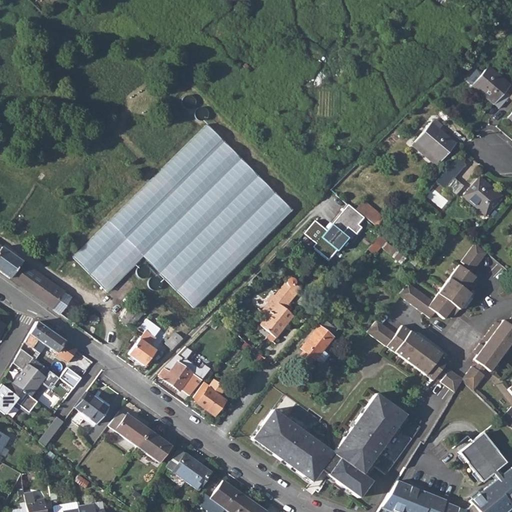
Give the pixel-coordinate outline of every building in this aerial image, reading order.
[(471,83),(493,103),(504,90),(509,95),(511,91),(511,80),(509,84),(488,65),(471,83)] [(441,124),(434,116),(431,120),(439,127),(441,124)] [(437,159),(438,160),(455,141),(439,127),(431,120),(414,138),(414,139),(437,159)] [(291,212),(205,127),(72,260),(107,295),(141,260),(192,311),(291,212)] [(437,159),(414,139),(412,142),(435,162),(437,159)] [(455,157),(435,179),(453,195),(462,184),(452,176),(462,163),(455,157)] [(462,194),(484,213),(500,194),(478,175),(462,194)] [(364,199),(356,209),(377,226),(385,216),(364,199)] [(315,242),(312,246),(327,259),(346,236),(342,232),(347,226),(355,233),(361,226),(357,224),(363,216),(348,203),(326,229),(314,219),(303,232),(315,242)] [(346,236),(350,239),(355,233),(347,226),(342,232),(346,236)] [(376,243),(398,261),(400,259),(402,261),(407,255),(383,235),(376,243)] [(460,262),(464,264),(469,268),(472,270),(486,252),(475,242),(460,262)] [(0,271),(58,313),(71,295),(64,289),(62,291),(0,246),(0,271)] [(37,257),(55,269),(64,257),(55,251),(54,253),(50,251),(49,252),(43,248),(37,257)] [(458,264),(449,278),(465,290),(468,286),(470,282),(475,286),(480,280),(467,271),(462,267),(458,264)] [(449,278),(432,301),(424,312),(431,318),(435,312),(444,319),(448,314),(450,311),(455,315),(461,306),(473,289),(468,286),(465,290),(449,278)] [(398,294),(424,312),(432,301),(407,283),(398,294)] [(259,325),(275,338),(293,316),(284,309),(295,295),(283,285),(262,311),(267,316),(259,325)] [(477,292),(473,289),(461,306),(464,309),(477,292)] [(122,321),(129,328),(147,308),(139,301),(122,321)] [(64,317),(76,326),(86,312),(74,303),(64,317)] [(298,358),(309,366),(333,337),(332,335),(336,329),(325,320),(321,326),(320,325),(300,349),(304,352),(298,358)] [(366,331),(387,346),(396,334),(376,320),(366,331)] [(489,332),(493,334),(509,346),(511,342),(511,327),(506,324),(503,321),(500,325),(497,328),(494,325),(489,332)] [(35,322),(23,343),(31,349),(45,329),(35,322)] [(433,380),(439,374),(443,367),(450,359),(447,357),(415,335),(402,325),(396,334),(387,346),(433,380)] [(87,334),(99,343),(104,335),(92,326),(87,334)] [(44,346),(66,362),(75,351),(45,329),(31,349),(38,354),(44,346)] [(128,353),(144,365),(154,351),(148,346),(155,336),(145,329),(128,353)] [(417,331),(415,335),(447,357),(449,354),(417,331)] [(165,342),(172,349),(183,338),(175,332),(165,342)] [(483,340),(480,344),(500,359),(509,346),(493,334),(489,339),(487,342),(483,340)] [(240,347),(258,362),(262,357),(245,341),(240,347)] [(474,360),(479,363),(485,368),(490,372),(500,359),(480,344),(476,350),(480,352),(477,355),(474,360)] [(19,350),(11,363),(21,371),(11,384),(28,397),(39,383),(44,386),(47,382),(52,385),(57,378),(19,350)] [(158,375),(179,391),(191,374),(195,376),(200,369),(189,361),(184,369),(176,363),(181,359),(176,354),(158,375)] [(479,363),(475,369),(481,373),(485,368),(479,363)] [(471,366),(462,379),(473,389),(484,375),(481,373),(475,369),(471,366)] [(67,367),(59,377),(73,387),(81,377),(67,367)] [(439,374),(444,378),(449,371),(443,367),(439,374)] [(450,370),(449,371),(444,378),(441,382),(454,392),(462,379),(450,370)] [(190,399),(213,416),(227,396),(210,383),(208,385),(203,382),(190,399)] [(0,386),(0,414),(2,416),(10,404),(14,403),(27,413),(35,402),(28,397),(11,384),(6,390),(0,386)] [(72,407),(95,424),(107,407),(85,391),(72,407)] [(319,470),(357,499),(370,482),(360,475),(404,416),(375,394),(331,453),(272,410),(249,440),(309,483),(319,470)] [(511,408),(510,407),(500,417),(511,428),(511,408)] [(107,426),(136,447),(148,431),(125,414),(124,415),(119,411),(107,426)] [(55,417),(37,442),(44,446),(62,422),(55,417)] [(136,447),(158,463),(169,446),(148,431),(136,447)] [(482,432),(459,451),(482,480),(505,462),(482,432)] [(163,467),(170,472),(183,454),(176,449),(163,467)] [(170,472),(196,490),(209,473),(183,454),(170,472)] [(511,465),(470,499),(473,503),(464,509),(444,501),(445,499),(424,491),(423,494),(416,491),(417,489),(396,481),(381,506),(397,511),(503,511),(511,505),(511,504),(511,502),(511,465)] [(209,498),(228,511),(233,511),(244,498),(221,481),(209,498)] [(26,511),(44,511),(43,501),(34,503),(33,494),(24,495),(26,511)] [(264,511),(244,498),(233,511),(264,511)] [(200,511),(204,507),(198,502),(193,508),(197,511),(200,511)] [(52,509),(52,511),(78,511),(79,510),(78,508),(77,503),(54,506),(52,509)]
